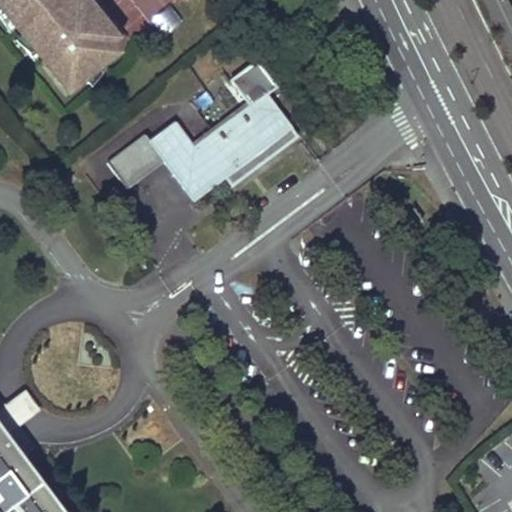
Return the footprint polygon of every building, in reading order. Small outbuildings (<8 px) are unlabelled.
[(0,0),(0,4),(61,80),(70,73),(77,81),(115,51),(108,43),(116,36),(87,0),(0,0)] [(161,34),(178,21),(168,9),(151,21),(161,34)] [(269,141),(280,132),(257,104),(265,98),(243,69),(217,88),(231,106),(181,145),(166,127),(141,146),(135,138),(99,167),(118,193),(155,165),(159,170),(169,183),(177,194),(185,204),(209,186),(269,141)] [(269,141),(209,186),(216,196),(277,151),(288,142),(280,132),(269,141)] [(0,399),(0,429),(1,431),(35,405),(20,384),(0,399)] [(0,511),(60,511),(1,431),(0,429),(0,511)]
